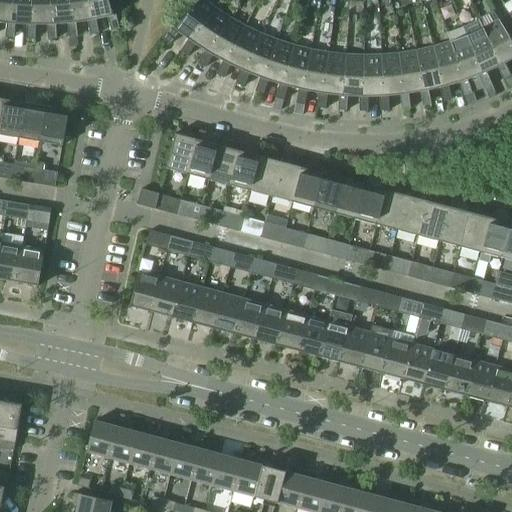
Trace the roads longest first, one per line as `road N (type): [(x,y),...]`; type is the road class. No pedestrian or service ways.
road 1 (residential): [(511,314),(103,206)]
road 2 (residential): [(128,93),(337,142),(432,137),(511,112)]
road 3 (tertiary): [(511,470),(205,388)]
road 4 (residential): [(30,511),(45,481),(68,370)]
road 5 (residential): [(74,347),(103,206)]
road 6 (tertiary): [(68,370),(205,388)]
road 7 (tertiary): [(205,388),(74,347)]
road 8 (residential): [(128,93),(0,69)]
